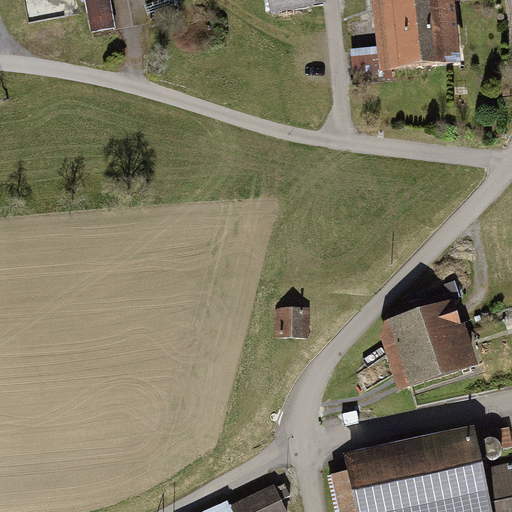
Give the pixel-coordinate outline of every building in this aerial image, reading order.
[(86,0),(92,32),(115,28),(112,11),(106,12),(103,0),(86,0)] [(308,8),(306,0),(271,0),(273,13),(308,8)] [(388,69),(459,62),(454,15),(447,16),(445,0),(381,0),(386,50),(388,69)] [(389,78),(388,69),(386,50),(370,51),(368,21),(353,21),(354,53),(357,81),(389,78)] [(391,329),(410,387),(471,367),(450,306),(398,322),(391,329)] [(305,310),(279,309),(278,338),(305,339),(305,310)] [(496,441),(492,440),(488,440),(484,442),(481,446),(480,450),(481,454),(483,458),(486,460),(490,461),(495,461),(498,459),(501,455),(502,451),(501,447),(499,443),(496,441)] [(473,445),(352,470),(352,474),(334,478),(341,511),(511,511),(511,465),(479,472),(473,445)] [(289,496),(284,485),(274,489),(280,501),(289,496)] [(284,511),(273,489),(232,508),(233,511),(284,511)] [(233,511),(232,508),(229,501),(204,511),(233,511)]
